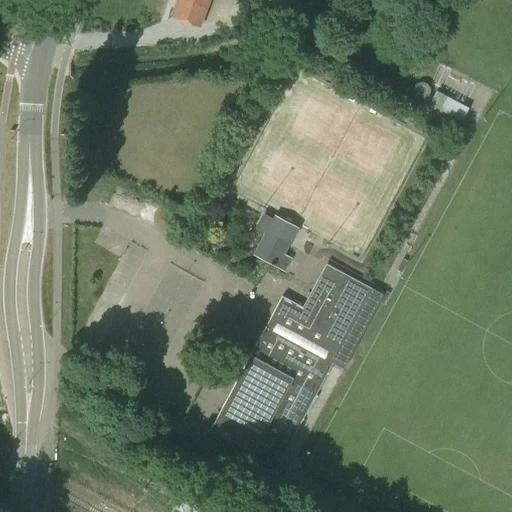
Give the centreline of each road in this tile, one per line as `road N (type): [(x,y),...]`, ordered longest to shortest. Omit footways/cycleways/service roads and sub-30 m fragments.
road 1 (tertiary): [(29,212),(13,243),(8,285),(26,422)]
road 2 (tertiary): [(26,422),(38,363),(38,246),(29,212)]
road 3 (tertiary): [(29,212),(28,135),(40,59)]
